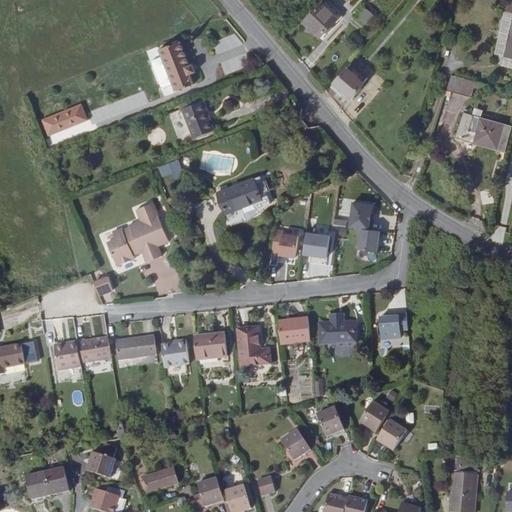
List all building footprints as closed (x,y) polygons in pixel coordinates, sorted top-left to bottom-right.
[(470,0),(466,11),(473,13),(477,0),(470,0)] [(321,35),(338,16),(324,3),(306,22),(321,35)] [(353,24),(366,10),(363,7),(350,22),(353,24)] [(368,7),(366,10),(353,24),(358,29),(366,20),(368,22),(375,14),(368,7)] [(181,89),(200,83),(196,72),(201,70),(199,62),(195,64),(186,40),(166,48),(168,54),(179,82),(181,89)] [(149,60),(160,57),(157,48),(147,50),(149,60)] [(179,82),(168,54),(160,57),(159,60),(168,84),(171,85),(179,82)] [(354,62),(338,80),(348,89),(353,93),(368,75),(354,62)] [(345,93),(348,89),(338,80),(335,84),(345,93)] [(213,118),(206,100),(187,107),(198,137),(219,129),(214,117),(213,118)] [(39,119),(54,115),(50,104),(36,108),(39,119)] [(469,136),(470,132),(476,115),(467,112),(460,133),(469,136)] [(507,126),(484,118),(482,123),(479,122),(477,130),(479,130),(478,135),(476,142),(475,143),(499,151),(507,126)] [(459,136),(476,142),(478,135),(470,132),(469,136),(460,133),(459,136)] [(231,177),(235,159),(204,152),(200,170),(231,177)] [(179,165),(176,160),(173,161),(179,175),(182,174),(179,165)] [(266,198),(258,177),(226,189),(234,210),(266,198)] [(358,229),(356,250),(377,253),(380,231),(370,230),(374,203),(351,200),(347,228),(358,229)] [(134,227),(146,256),(149,255),(166,249),(164,244),(176,239),(160,202),(141,210),(144,218),(132,224),(134,227)] [(346,226),(347,218),(335,217),(334,225),(346,226)] [(111,241),(121,265),(138,259),(143,257),(146,256),(134,227),(128,230),(127,226),(116,231),(119,238),(111,241)] [(278,257),(295,258),(296,232),(272,231),(270,265),(277,266),(278,257)] [(305,232),(301,256),(311,257),(310,263),(325,265),(330,236),(305,232)] [(94,280),(97,296),(112,292),(109,277),(94,280)] [(392,296),(393,321),(408,319),(405,294),(392,296)] [(380,322),(393,321),(392,296),(388,296),(388,299),(378,300),(380,322)] [(307,303),(278,306),(280,328),(309,326),(307,303)] [(339,329),(337,303),(334,303),(334,310),(316,312),(319,331),(339,329)] [(341,303),(337,303),(339,329),(355,327),(352,308),(341,309),(341,303)] [(266,354),(264,335),(258,335),(257,312),(236,314),(239,356),(266,354)] [(193,321),(196,344),(225,342),(222,317),(212,317),(212,320),(193,321)] [(176,329),(170,329),(161,331),(165,361),(185,359),(184,348),(189,348),(186,325),(176,326),(176,329)] [(112,355),(108,334),(85,337),(84,335),(78,336),(78,339),(81,359),(112,355)] [(128,341),(130,357),(156,354),(155,334),(135,336),(135,340),(128,341)] [(58,366),(82,363),(81,359),(78,339),(54,342),(58,366)] [(119,358),(130,357),(128,341),(117,342),(119,358)] [(3,347),(6,365),(10,365),(26,362),(23,343),(3,346),(3,347)] [(3,347),(0,347),(0,374),(12,372),(10,366),(10,365),(6,365),(3,347)] [(362,418),(379,430),(390,415),(393,410),(377,398),(362,418)] [(345,425),(337,401),(318,408),(326,432),(345,425)] [(390,415),(379,430),(382,432),(378,437),(394,449),(409,428),(390,415)] [(298,426),(281,436),(294,457),(312,446),(298,426)] [(437,443),(427,444),(428,451),(438,450),(437,443)] [(117,457),(94,450),(88,468),(111,475),(117,457)] [(475,468),(476,455),(454,453),(453,466),(475,468)] [(44,469),(49,493),(68,489),(63,465),(44,469)] [(167,468),(171,485),(176,483),(171,467),(167,468)] [(171,485),(167,468),(140,477),(145,492),(171,485)] [(30,498),(49,493),(44,469),(25,473),(30,498)] [(475,473),(449,470),(446,509),(471,511),(475,473)] [(186,480),(192,503),(200,502),(200,503),(220,499),(214,474),(186,480)] [(271,476),(256,480),(261,496),(275,493),(271,476)] [(226,498),(228,511),(237,511),(246,510),(241,486),(224,489),(226,498)] [(109,511),(113,511),(119,496),(119,494),(97,487),(93,498),(90,506),(103,510),(109,511)] [(344,511),(349,495),(330,491),(325,511),(344,511)] [(365,511),(368,495),(349,492),(349,495),(344,511),(365,511)] [(119,496),(113,511),(119,511),(124,497),(119,496)] [(421,511),(424,506),(405,500),(401,511),(421,511)]
